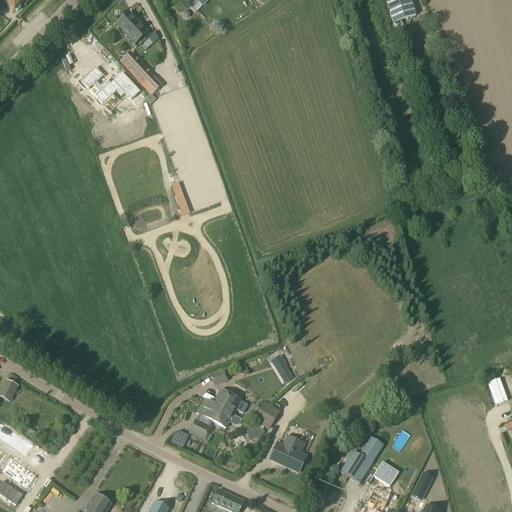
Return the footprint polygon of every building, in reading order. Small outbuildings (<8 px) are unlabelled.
[(0,0),(0,1),(13,13),(14,12),(15,12),(17,12),(20,9),(19,7),(20,7),(19,6),(24,0),(0,0)] [(384,0),(393,24),(415,16),(409,0),(384,0)] [(116,25),(135,45),(148,33),(129,13),(116,25)] [(100,21),(93,28),(95,30),(92,32),(96,37),(106,27),(100,21)] [(131,54),(121,62),(144,87),(153,78),(131,54)] [(96,67),(81,80),(103,103),(117,90),(122,95),(125,93),(131,99),(140,91),(122,72),(111,82),(96,67)] [(269,361),(283,384),(293,379),(279,355),(269,361)] [(211,378),(214,386),(227,381),(224,373),(211,378)] [(6,381),(3,386),(15,393),(18,387),(6,381)] [(213,405),(233,415),(240,402),(221,391),(213,405),(210,403),(213,405)] [(210,403),(205,400),(197,414),(226,429),(229,423),(230,423),(234,425),(236,426),(238,425),(240,424),(241,421),(242,421),(242,420),(233,416),(233,415),(213,405),(210,403)] [(269,430),(279,413),(265,404),(254,421),(264,427),(269,430)] [(210,428),(210,427),(196,421),(189,434),(204,441),(210,428)] [(24,425),(23,428),(34,435),(35,432),(24,425)] [(0,429),(0,438),(19,451),(26,441),(2,426),(0,429)] [(262,431),(255,427),(253,431),(246,432),(249,442),(256,440),(259,442),(264,432),(262,431)] [(276,448),(270,461),(297,474),(305,457),(299,455),(303,446),(286,439),(282,450),(276,448)] [(353,452),(340,473),(360,485),(373,465),(353,452)] [(11,458),(2,472),(28,489),(37,475),(11,458)] [(431,480),(422,476),(415,490),(424,495),(431,480)] [(3,485),(0,490),(0,497),(18,508),(24,497),(3,485)] [(374,488),(368,501),(365,508),(362,511),(382,511),(391,496),(374,488)] [(212,503),(230,511),(239,511),(244,503),(217,491),(212,503)] [(84,511),(107,511),(112,505),(96,495),(84,511)] [(167,511),(168,510),(154,502),(148,511),(167,511)]
